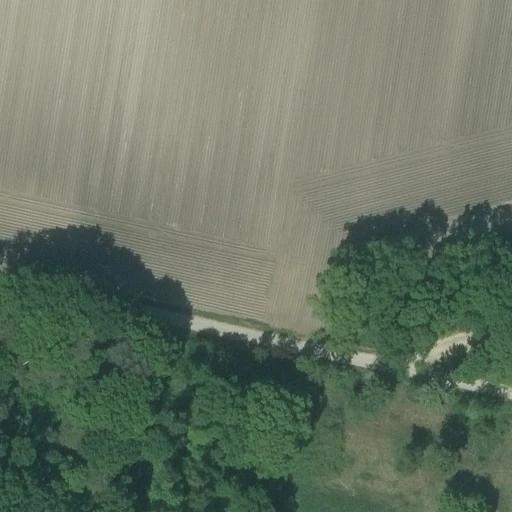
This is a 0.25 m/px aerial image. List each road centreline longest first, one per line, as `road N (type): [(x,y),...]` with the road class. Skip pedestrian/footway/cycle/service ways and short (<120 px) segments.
road 1 (unclassified): [(511,396),(0,280)]
road 2 (track): [(373,365),(435,343),(511,330)]
